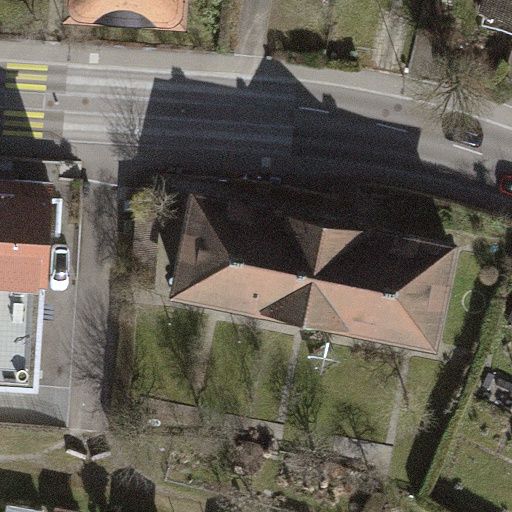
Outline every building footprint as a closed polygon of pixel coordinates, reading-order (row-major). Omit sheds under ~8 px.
[(187,0),(69,0),(68,25),(186,31),(187,0)] [(511,0),(481,0),(481,3),(511,13),(511,0)] [(52,182),(0,178),(0,275),(46,279),(52,182)] [(278,210),(189,193),(168,301),(258,318),(278,210)] [(368,227),(278,210),(258,318),(347,335),(368,227)] [(457,244),(368,227),(347,335),(437,352),(457,244)] [(46,279),(0,275),(0,384),(39,387),(46,279)] [(92,511),(93,511),(21,501),(18,511),(92,511)]
